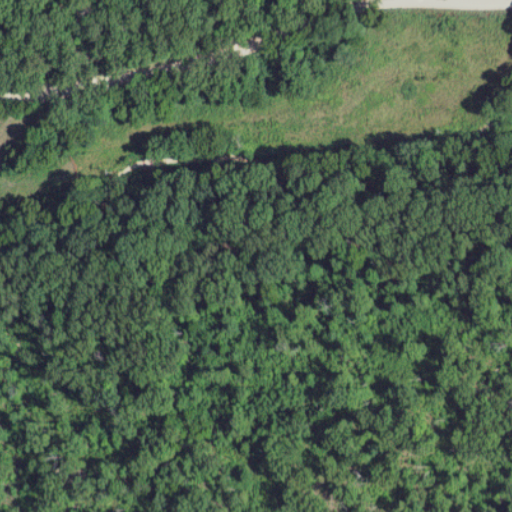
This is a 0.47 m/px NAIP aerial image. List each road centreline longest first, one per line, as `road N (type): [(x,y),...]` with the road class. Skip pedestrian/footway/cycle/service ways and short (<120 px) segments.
road 1 (residential): [(398,511),(406,5)]
road 2 (residential): [(432,0),(0,101)]
